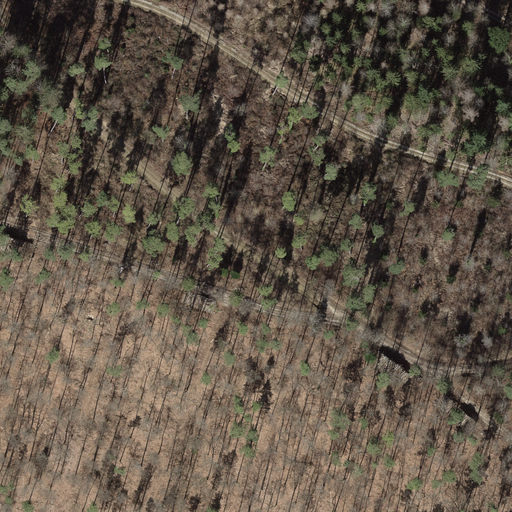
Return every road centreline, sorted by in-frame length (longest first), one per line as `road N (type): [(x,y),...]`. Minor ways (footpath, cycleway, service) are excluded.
road 1 (track): [(356,323),(218,232),(116,142),(0,13)]
road 2 (track): [(133,0),(185,19),(361,138),(511,185)]
road 3 (track): [(356,323),(0,222)]
